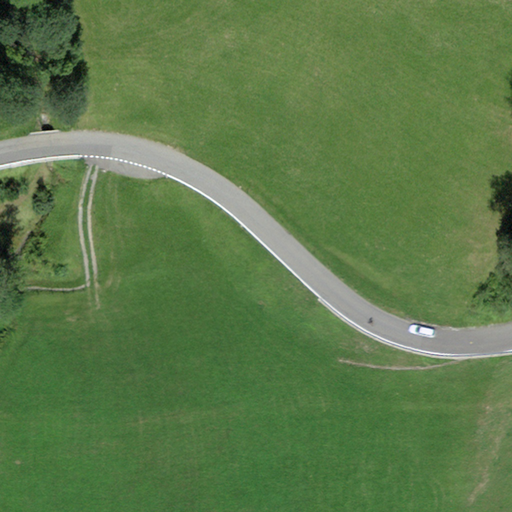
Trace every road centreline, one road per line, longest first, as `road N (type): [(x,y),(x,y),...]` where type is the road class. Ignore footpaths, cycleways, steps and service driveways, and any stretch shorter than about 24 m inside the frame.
road 1 (primary): [(511,335),(443,341),(385,326),(340,298),(208,183),(145,154),(84,144),(0,154)]
road 2 (track): [(94,288),(85,208),(98,145)]
